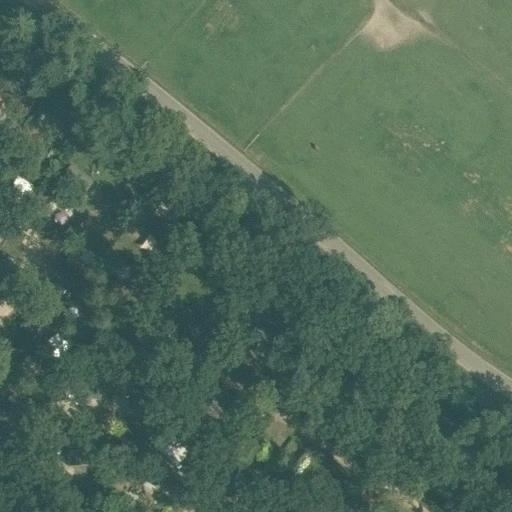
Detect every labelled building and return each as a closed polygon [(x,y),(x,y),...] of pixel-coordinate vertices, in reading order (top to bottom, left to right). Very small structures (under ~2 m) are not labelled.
[(88,178),(72,165),(62,178),(77,190),(88,178)] [(47,184),(42,193),(62,204),(67,195),(47,184)] [(222,238),(167,329),(171,330),(178,335),(215,363),(266,278),(254,267),(231,246),(222,238)] [(266,278),(215,363),(257,395),(307,313),(299,306),(266,278)] [(307,313),(257,395),(287,417),(307,430),(359,357),(327,330),(307,313)] [(30,414),(30,425),(51,436),(117,443),(114,426),(112,413),(104,415),(103,406),(113,389),(126,362),(159,344),(142,333),(139,332),(72,360),(58,372),(47,394),(30,414)] [(113,389),(103,406),(104,415),(112,413),(114,426),(117,443),(130,444),(140,441),(151,431),(163,404),(164,402),(184,360),(159,344),(126,362),(113,389)] [(359,357),(307,430),(358,464),(409,399),(383,377),(359,357)] [(164,402),(163,404),(226,448),(257,408),(184,360),(164,402)] [(409,399),(358,464),(383,481),(391,485),(399,490),(407,496),(450,433),(446,431),(409,399)] [(140,441),(130,444),(147,454),(168,470),(191,494),(226,448),(163,404),(151,431),(140,441)] [(254,425),(203,491),(241,511),(264,511),(313,445),(292,430),(289,427),(286,426),(283,424),(279,423),(276,422),(272,422),(268,422),(265,422),(261,422),(258,423),(254,425)] [(18,456),(18,465),(25,469),(44,478),(54,484),(100,507),(130,444),(117,443),(51,436),(30,425),(18,440),(18,456)] [(450,433),(407,496),(414,501),(420,506),(427,511),(426,511),(473,511),(504,468),(495,464),(450,433)] [(130,444),(100,507),(106,511),(173,511),(185,502),(191,494),(168,470),(147,454),(130,444)] [(313,445),(264,511),(329,511),(360,478),(355,475),(342,467),(313,445)] [(25,469),(0,506),(0,511),(49,511),(44,478),(25,469)] [(54,484),(44,478),(49,511),(106,511),(100,507),(54,484)] [(360,478),(329,511),(373,511),(388,496),(381,492),(368,483),(361,479),(360,478)] [(191,507),(186,511),(241,511),(203,491),(191,507)] [(388,496),(373,511),(412,511),(389,497),(388,496)]
